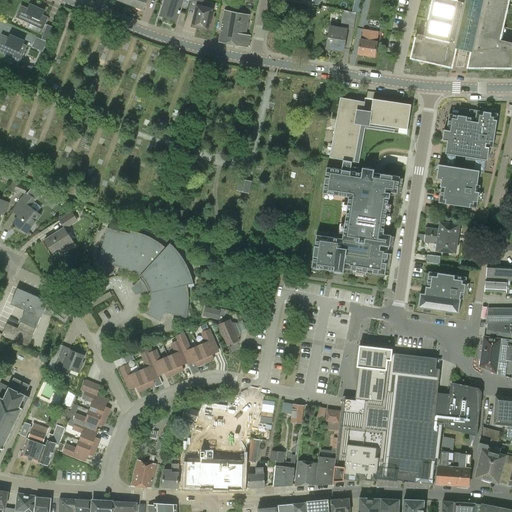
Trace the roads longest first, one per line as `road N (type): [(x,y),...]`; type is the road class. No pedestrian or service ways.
road 1 (residential): [(131,414),(205,379),(262,387),(280,294),(397,317)]
road 2 (residential): [(511,498),(353,490),(212,498)]
road 3 (residential): [(397,317),(431,86)]
road 4 (residential): [(131,414),(68,303),(0,254)]
road 5 (tertiary): [(431,86),(255,59)]
road 6 (tertiary): [(255,59),(184,45),(89,10)]
road 7 (residential): [(511,386),(475,377),(445,334),(405,328),(397,317)]
